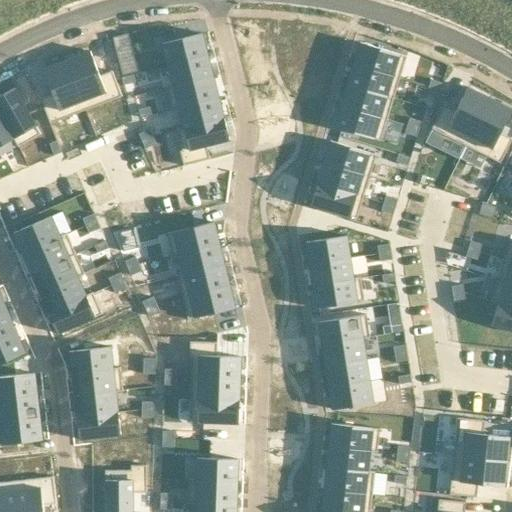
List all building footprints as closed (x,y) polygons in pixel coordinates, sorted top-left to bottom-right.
[(202,33),(162,43),(168,64),(208,54),(202,33)] [(360,42),(353,63),(400,78),(407,56),(360,42)] [(90,51),(67,60),(86,110),(122,96),(112,70),(100,75),(90,51)] [(208,54),(168,64),(173,85),(173,86),(213,75),(208,54)] [(134,59),(120,63),(122,74),(137,70),(134,59)] [(53,93),(40,98),(50,123),(86,110),(67,60),(44,69),(53,93)] [(353,63),(347,84),(394,98),(400,78),(353,63)] [(133,74),(122,77),(124,85),(135,82),(133,74)] [(173,85),(166,87),(172,110),(179,108),(179,107),(219,97),(213,75),(173,86),(173,85)] [(431,79),(429,86),(440,90),(442,82),(431,79)] [(347,84),(341,105),(388,119),(394,98),(347,84)] [(429,86),(426,94),(438,98),(440,90),(429,86)] [(444,104),(432,128),(466,146),(490,98),(468,86),(456,110),(444,104)] [(15,87),(0,95),(0,114),(14,138),(18,147),(41,134),(15,87)] [(219,97),(179,107),(179,108),(184,127),(184,128),(224,118),(219,97)] [(511,108),(490,98),(466,146),(501,163),(511,139),(511,137),(501,132),(511,109),(511,108)] [(341,105),(334,126),(381,141),(388,119),(341,105)] [(150,106),(138,109),(140,117),(152,114),(150,106)] [(0,114),(0,146),(14,138),(0,114)] [(142,126),(136,128),(139,133),(150,129),(149,114),(140,117),(142,126)] [(410,117),(407,125),(419,129),(421,121),(410,117)] [(184,127),(177,129),(182,150),(180,150),(184,165),(210,158),(207,145),(230,139),(224,118),(184,128),(184,127)] [(407,125),(405,133),(416,136),(419,129),(407,125)] [(150,129),(139,133),(142,141),(153,136),(150,129)] [(153,136),(142,141),(145,148),(156,143),(153,136)] [(57,140),(49,143),(53,154),(61,152),(57,140)] [(330,140),(323,162),(370,176),(377,154),(330,140)] [(398,153),(396,161),(408,165),(410,157),(398,153)] [(323,162),(317,182),(364,197),(370,176),(323,162)] [(317,182),(311,204),(357,218),(364,197),(317,182)] [(386,195),(383,203),(395,206),(397,199),(386,195)] [(482,202),(479,214),(493,218),(496,206),(482,202)] [(383,203),(381,210),(393,214),(395,206),(383,203)] [(93,213),(82,218),(86,225),(97,221),(93,213)] [(52,216),(14,232),(22,252),(60,236),(60,235),(52,216)] [(97,221),(86,225),(89,233),(100,228),(97,221)] [(214,221),(167,233),(172,256),(180,254),(179,253),(219,243),(214,221)] [(60,236),(22,252),(31,273),(76,253),(67,232),(60,235),(60,236)] [(348,235),(306,242),(309,264),(351,257),(348,235)] [(105,240),(94,245),(98,253),(109,248),(105,240)] [(471,241),(468,248),(480,252),(482,244),(471,241)] [(219,243),(179,253),(180,254),(184,273),(184,274),(225,264),(219,243)] [(389,243),(377,245),(378,253),(390,251),(389,243)] [(468,248),(466,256),(477,259),(480,252),(468,248)] [(390,251),(378,253),(380,261),(392,259),(390,251)] [(76,253),(31,273),(40,293),(78,276),(78,277),(85,274),(76,253)] [(136,256),(125,261),(128,268),(139,263),(136,256)] [(350,258),(309,264),(313,285),(354,279),(354,278),(350,258)] [(511,261),(504,258),(497,280),(511,284),(511,261)] [(139,263),(128,268),(131,275),(142,270),(139,263)] [(184,273),(177,275),(183,297),(230,286),(225,264),(184,274),(184,273)] [(394,272),(382,274),(383,282),(395,280),(394,272)] [(120,273),(108,277),(112,285),(123,280),(120,273)] [(78,276),(40,293),(49,313),(87,296),(86,295),(78,277),(78,276)] [(354,279),(313,285),(316,308),(364,300),(361,278),(361,277),(354,278),(354,279)] [(123,280),(112,285),(115,292),(126,287),(123,280)] [(511,284),(497,280),(490,301),(497,303),(498,303),(511,307),(511,284)] [(463,284),(451,286),(452,294),(464,292),(463,284)] [(230,286),(183,297),(188,319),(235,307),(230,286)] [(0,292),(0,314),(8,311),(0,292)] [(87,296),(49,313),(58,333),(102,314),(93,292),(86,295),(87,296)] [(464,292),(452,294),(454,301),(466,300),(464,292)] [(153,296),(142,301),(146,308),(156,303),(153,296)] [(156,303),(146,308),(149,315),(160,311),(156,303)] [(398,303),(387,304),(388,311),(399,309),(398,303)] [(456,310),(454,311),(460,343),(488,346),(488,345),(486,345),(488,338),(508,344),(511,330),(511,307),(498,303),(497,303),(491,323),(456,312),(456,310)] [(8,311),(0,314),(0,339),(17,332),(8,311)] [(366,314),(318,322),(322,344),(363,337),(363,338),(370,337),(370,336),(366,314)] [(402,323),(390,325),(391,333),(403,331),(402,323)] [(17,332),(0,339),(0,363),(26,352),(17,332)] [(363,337),(322,344),(325,365),(366,359),(363,338),(363,337)] [(190,341),(190,356),(192,356),(191,377),(240,379),(241,356),(217,355),(217,342),(190,341)] [(405,344),(393,346),(394,354),(406,352),(405,344)] [(111,346),(70,351),(72,373),(113,368),(111,346)] [(406,352),(394,354),(396,362),(408,360),(406,352)] [(144,357),(143,365),(155,366),(156,358),(144,357)] [(366,359),(325,365),(329,387),(370,380),(366,359)] [(143,365),(143,373),(155,374),(155,366),(143,365)] [(113,368),(72,373),(75,395),(116,390),(116,391),(123,390),(120,367),(113,368)] [(165,368),(165,376),(177,377),(177,369),(165,368)] [(35,373),(0,376),(0,399),(37,395),(35,373)] [(410,374),(398,376),(399,383),(411,382),(410,374)] [(165,376),(164,384),(176,385),(177,377),(165,376)] [(191,377),(191,399),(239,401),(240,379),(191,377)] [(370,380),(329,387),(332,409),(373,402),(370,380)] [(116,390),(75,395),(77,417),(118,412),(116,391),(116,390)] [(37,395),(0,399),(0,421),(40,417),(37,395)] [(191,399),(190,421),(239,423),(239,401),(191,399)] [(142,401),(142,409),(154,409),(154,401),(142,401)] [(142,409),(141,417),(154,417),(154,409),(142,409)] [(118,412),(77,417),(80,439),(121,434),(118,412)] [(40,417),(0,421),(0,431),(1,444),(43,439),(40,417)] [(458,417),(454,455),(507,461),(510,436),(483,433),(485,420),(458,417)] [(332,423),(329,445),(370,450),(370,451),(377,452),(377,451),(380,428),(332,423)] [(163,430),(162,438),(174,439),(175,431),(163,430)] [(162,438),(162,446),(174,447),(174,439),(162,438)] [(329,445),(327,467),(368,472),(368,470),(370,451),(370,450),(329,445)] [(398,445),(397,453),(409,454),(410,446),(398,445)] [(397,453),(396,461),(408,462),(409,454),(397,453)] [(454,455),(450,494),(477,497),(478,483),(504,486),(507,461),(454,455)] [(196,479),(238,481),(238,459),(197,457),(196,479)] [(131,470),(105,470),(105,511),(132,511),(133,492),(147,492),(147,465),(131,465),(131,470)] [(327,467),(324,488),(373,494),(375,472),(375,471),(368,470),(368,472),(327,467)] [(395,474),(394,482),(406,484),(407,476),(395,474)] [(53,476),(15,480),(18,511),(43,511),(43,504),(56,503),(53,476)] [(189,479),(188,502),(195,503),(195,502),(237,503),(238,481),(196,479),(189,479)] [(18,511),(15,480),(0,482),(0,511),(18,511)] [(324,488),(322,510),(340,511),(370,511),(373,494),(324,488)] [(161,492),(160,500),(172,501),(173,493),(161,492)] [(439,499),(437,511),(464,511),(466,502),(439,499)] [(160,500),(160,508),(172,509),(172,501),(160,500)] [(195,503),(194,511),(236,511),(237,503),(195,502),(195,503)]
